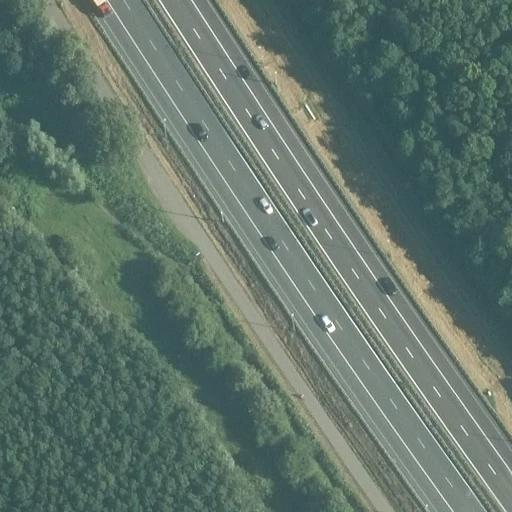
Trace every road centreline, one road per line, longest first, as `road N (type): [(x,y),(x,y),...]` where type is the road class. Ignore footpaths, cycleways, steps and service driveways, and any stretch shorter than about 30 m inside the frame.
road 1 (motorway): [(116,0),(461,511)]
road 2 (unclassified): [(383,511),(45,0)]
road 3 (motorway): [(511,482),(186,0)]
road 4 (track): [(511,371),(263,0)]
